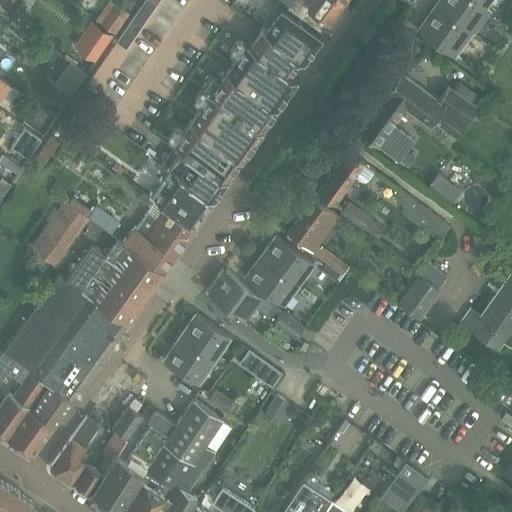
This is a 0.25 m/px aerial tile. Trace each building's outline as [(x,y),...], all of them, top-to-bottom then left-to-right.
[(115,32),(127,12),(110,0),(96,19),(115,32)] [(128,12),(136,1),(134,0),(123,0),(120,6),(128,12)] [(154,0),(145,0),(144,2),(153,9),(158,2),(154,0)] [(322,32),(343,2),(339,0),(293,0),(288,7),(301,17),(322,32)] [(485,8),(474,0),(438,0),(434,7),(471,33),(472,31),(474,32),(489,11),(485,8)] [(144,2),(139,9),(149,15),(153,9),(144,2)] [(454,56),(471,33),(434,7),(417,30),(454,56)] [(182,148),(169,166),(213,198),(228,177),(226,176),(240,157),(242,158),(244,155),(246,152),(263,127),(262,126),(278,104),(280,101),(298,77),(294,74),(300,65),(303,60),(321,36),(319,35),(281,8),(265,29),(263,27),(260,31),(257,34),(252,42),(251,43),(247,40),(244,44),(174,142),(182,148)] [(139,9),(135,15),(144,22),(149,15),(139,9)] [(135,15),(130,22),(139,28),(144,22),(135,15)] [(130,22),(125,28),(135,35),(139,28),(130,22)] [(85,52),(94,59),(112,34),(102,27),(85,52)] [(125,28),(121,35),(130,41),(135,35),(125,28)] [(0,39),(8,45),(12,40),(1,31),(0,32),(0,39)] [(121,35),(116,41),(125,48),(130,41),(121,35)] [(0,39),(0,56),(8,45),(0,39)] [(433,122),(454,137),(476,105),(473,103),(478,96),(458,83),(453,89),(447,85),(437,99),(416,84),(400,72),(385,92),(388,93),(359,132),(375,144),(399,160),(415,140),(392,123),(404,106),(432,125),(433,122)] [(63,109),(72,96),(65,92),(56,106),(63,109)] [(85,109),(76,103),(59,126),(68,133),(85,109)] [(28,157),(42,137),(26,126),(12,146),(28,157)] [(368,181),(374,172),(364,165),(365,163),(348,150),(317,192),(334,205),(354,177),(361,182),(365,183),(368,181)] [(2,152),(0,155),(0,160),(18,173),(23,166),(2,152)] [(150,193),(149,193),(157,199),(165,205),(193,225),(213,198),(214,198),(213,198),(169,166),(168,166),(169,167),(150,193)] [(320,247),(316,244),(338,215),(313,197),(287,232),(312,251),(343,274),(349,266),(322,245),(320,247)] [(88,213),(71,201),(68,198),(33,246),(54,261),(88,213)] [(348,201),(340,212),(364,229),(372,218),(348,201)] [(165,205),(157,216),(185,236),(193,225),(165,205)] [(435,217),(426,211),(420,220),(442,234),(449,225),(436,216),(435,217)] [(135,225),(124,239),(166,269),(188,238),(185,236),(157,216),(156,218),(148,212),(138,227),(135,225)] [(299,283),(314,262),(276,234),(260,255),(299,283)] [(166,269),(124,239),(122,242),(116,238),(106,252),(154,286),(166,269)] [(154,286),(106,252),(105,254),(92,245),(69,277),(87,290),(128,322),(154,286)] [(283,304),(299,283),(260,255),(245,276),(283,304)] [(410,285),(398,301),(420,316),(431,300),(440,289),(437,287),(446,274),(427,260),(418,273),(410,285)] [(244,320),(256,304),(262,296),(226,269),(208,294),(244,320)] [(67,281),(58,274),(2,351),(25,366),(50,383),(72,399),(128,322),(87,290),(69,277),(67,281)] [(511,275),(483,315),(474,308),(464,320),(498,347),(502,341),(507,345),(511,346),(511,345),(511,275)] [(296,338),(303,328),(304,327),(283,311),(275,322),(296,338)] [(214,360),(219,352),(230,336),(196,312),(179,336),(214,360)] [(198,383),(214,360),(179,336),(163,360),(198,383)] [(25,366),(2,351),(0,354),(0,382),(7,372),(17,378),(21,371),(25,366)] [(0,404),(0,434),(11,442),(50,383),(25,366),(21,371),(17,378),(21,381),(12,394),(8,392),(0,404)] [(32,455),(72,399),(50,383),(11,442),(32,455)] [(277,421),(278,419),(288,401),(276,394),(264,413),(277,421)] [(120,511),(154,511),(191,458),(217,419),(191,401),(175,424),(119,511),(120,511)] [(126,437),(141,415),(129,406),(113,428),(126,437)] [(119,511),(175,424),(157,412),(151,423),(136,445),(125,460),(117,455),(125,441),(114,433),(101,451),(113,459),(104,474),(90,493),(119,511)] [(90,493),(104,474),(77,457),(88,441),(100,424),(86,415),(49,467),(72,482),(90,493)] [(186,511),(196,498),(187,492),(204,466),(195,461),(221,421),(217,419),(191,458),(154,511),(186,511)] [(345,420),(339,429),(342,431),(348,422),(345,420)] [(374,440),(369,447),(376,453),(381,445),(374,440)] [(399,457),(394,463),(401,468),(405,461),(399,457)] [(405,462),(388,486),(405,499),(411,491),(404,486),(416,470),(405,462)] [(0,509),(14,489),(0,479),(0,509)] [(283,511),(325,511),(333,501),(305,481),(283,511)] [(252,511),(255,508),(222,486),(212,502),(224,510),(222,511),(252,511)] [(14,489),(0,509),(0,511),(28,511),(32,507),(35,503),(14,489)] [(349,511),(333,501),(325,511),(349,511)]
